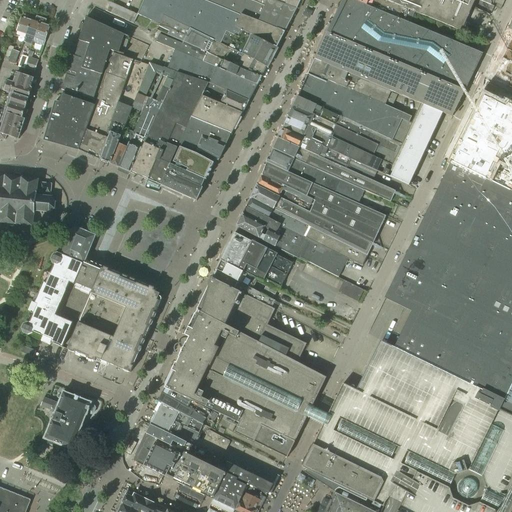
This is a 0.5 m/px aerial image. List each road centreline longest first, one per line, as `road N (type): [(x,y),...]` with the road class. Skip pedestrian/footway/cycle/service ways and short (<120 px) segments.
road 1 (unclassified): [(511,7),(270,511)]
road 2 (residential): [(71,0),(23,147)]
